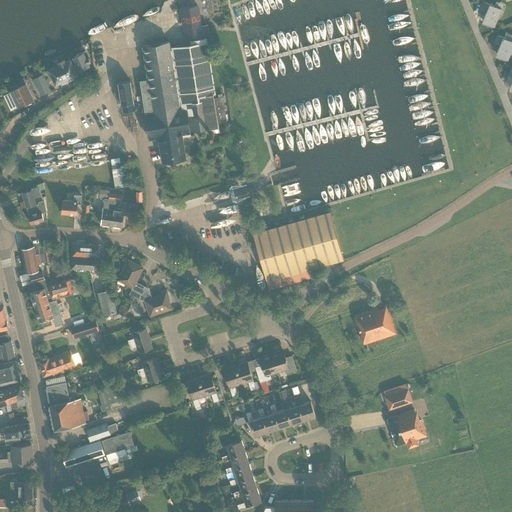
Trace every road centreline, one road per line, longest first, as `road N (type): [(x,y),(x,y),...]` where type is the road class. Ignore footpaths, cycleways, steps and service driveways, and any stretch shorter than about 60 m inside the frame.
road 1 (residential): [(279,326),(317,283),(511,171)]
road 2 (tertiary): [(44,511),(43,443),(1,240)]
road 3 (residential): [(218,291),(124,240),(61,232),(1,240)]
road 4 (residential): [(218,291),(205,311),(170,322),(183,360),(279,326)]
road 5 (residential): [(335,478),(282,478),(272,468),(281,449),(334,432)]
road 6 (residential): [(511,118),(464,0)]
road 7 (residential): [(334,432),(314,366),(279,326)]
